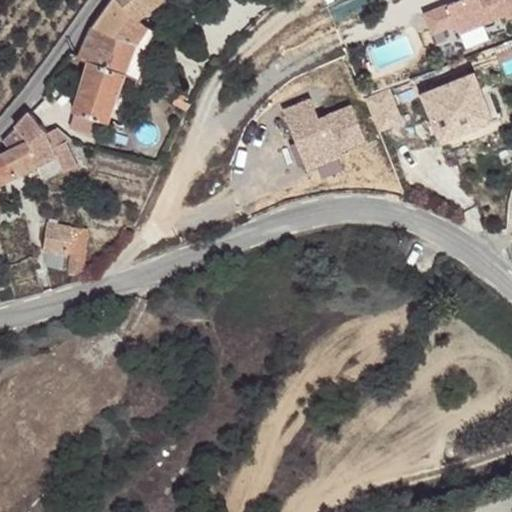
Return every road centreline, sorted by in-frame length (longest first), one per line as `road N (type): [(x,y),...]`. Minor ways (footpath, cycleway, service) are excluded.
road 1 (residential): [(487,266),(442,234),(381,210),(321,210),(0,319)]
road 2 (track): [(511,446),(331,500),(321,511)]
road 3 (unknown): [(216,126),(239,59),(258,33),(311,0)]
road 4 (residential): [(97,0),(0,132)]
